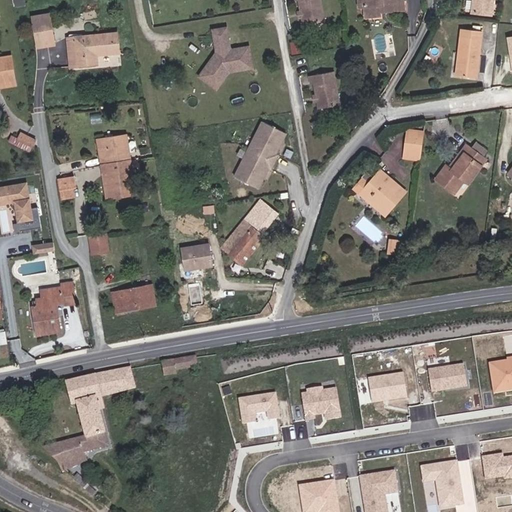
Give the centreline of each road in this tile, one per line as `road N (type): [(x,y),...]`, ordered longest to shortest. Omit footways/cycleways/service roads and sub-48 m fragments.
road 1 (unknown): [(105,358),(95,292),(59,237),(35,97),(40,64)]
road 2 (residential): [(511,422),(281,460),(261,476),(264,511)]
road 3 (secondary): [(287,327),(3,382)]
road 4 (secondary): [(511,292),(287,327)]
road 5 (residential): [(318,190),(279,0)]
road 6 (residential): [(287,327),(288,283),(318,190)]
road 7 (residential): [(379,115),(511,98)]
road 8 (residential): [(379,115),(434,0)]
